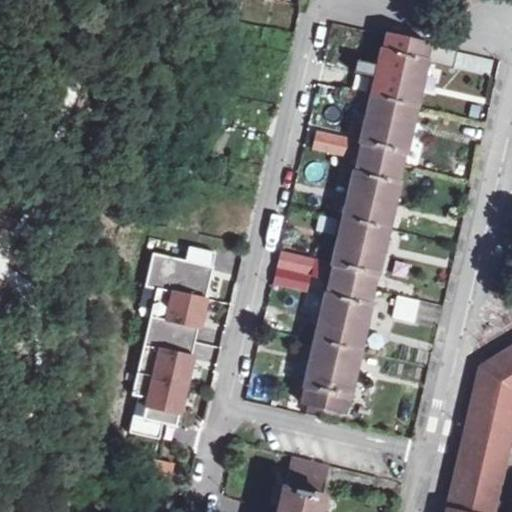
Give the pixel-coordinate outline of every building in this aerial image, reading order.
[(309,415),(334,420),(337,409),(345,411),(348,395),(350,396),(354,379),(369,322),(374,303),(370,302),(378,274),(380,274),(385,251),(397,199),(401,183),(398,183),(405,152),(408,153),(412,133),(426,78),(430,61),(426,61),(430,47),(389,38),(386,50),(384,49),(378,73),(364,128),(361,143),(364,143),(357,171),(354,170),(350,188),(336,248),(332,262),(337,263),(336,271),(318,267),(320,260),(285,252),(278,284),(309,291),(313,275),(335,280),(332,291),(328,290),(323,312),(308,372),(305,383),(309,384),(304,402),(311,403),(309,415)] [(316,131),(311,149),(349,159),(354,141),(316,131)] [(190,269),(151,261),(146,290),(157,292),(158,291),(207,302),(213,273),(211,273),(215,259),(193,254),(190,269)] [(200,332),(207,302),(158,291),(157,292),(148,334),(196,345),(199,331),(200,332)] [(193,359),(196,345),(148,334),(139,377),(187,388),(194,359),(193,359)] [(511,349),(482,368),(477,388),(448,511),(496,511),(511,443),(511,349)] [(178,430),(187,388),(139,377),(134,398),(150,402),(146,420),(135,418),(131,435),(162,443),(166,427),(178,430)] [(329,465),(294,456),(290,474),(288,474),(285,488),(283,488),(277,511),(322,511),(326,498),(324,497),(328,480),(326,480),(329,465)]
